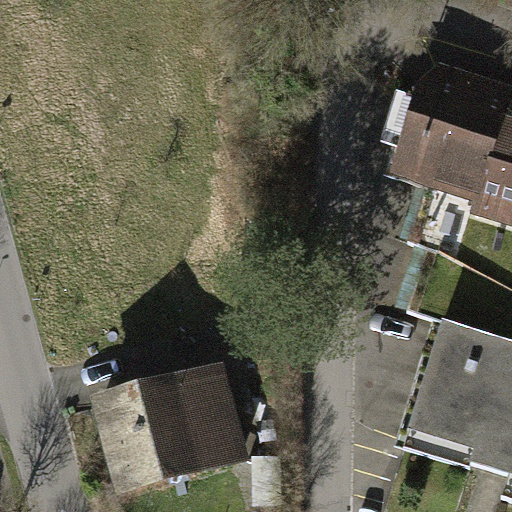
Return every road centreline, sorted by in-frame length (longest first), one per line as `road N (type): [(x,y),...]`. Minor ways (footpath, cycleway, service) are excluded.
road 1 (residential): [(354,24),(339,82),(332,511)]
road 2 (tertiary): [(61,511),(0,292)]
road 3 (residential): [(354,24),(417,13),(511,38)]
